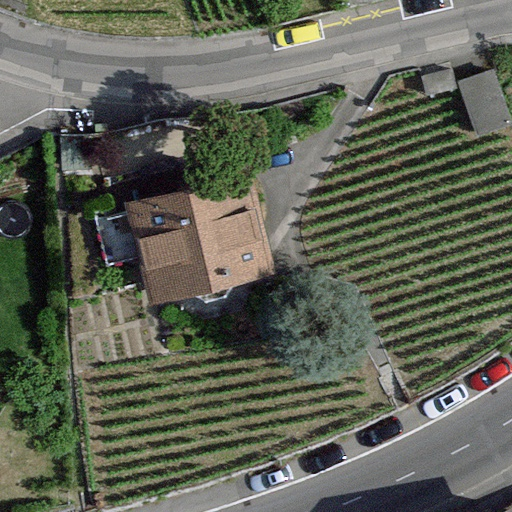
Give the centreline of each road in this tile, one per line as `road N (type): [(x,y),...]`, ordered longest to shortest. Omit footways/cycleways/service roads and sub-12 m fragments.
road 1 (residential): [(0,41),(185,74),(511,9)]
road 2 (tertiary): [(321,511),(511,418)]
